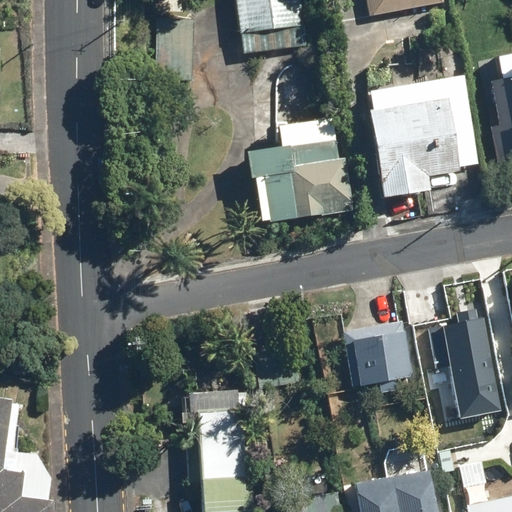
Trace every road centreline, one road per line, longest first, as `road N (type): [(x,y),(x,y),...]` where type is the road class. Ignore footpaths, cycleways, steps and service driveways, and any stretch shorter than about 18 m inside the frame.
road 1 (residential): [(511,237),(85,316)]
road 2 (residential): [(85,316),(75,0)]
road 3 (residential): [(97,511),(85,316)]
